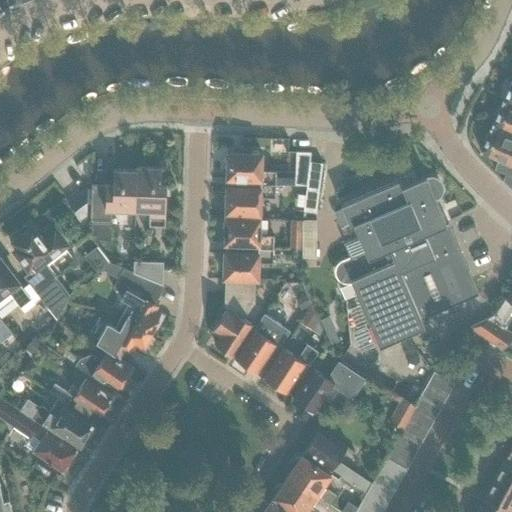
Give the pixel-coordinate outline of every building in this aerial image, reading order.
[(511,81),(502,103),(511,106),(511,81)] [(511,108),(502,104),(492,125),(511,134),(511,108)] [(505,174),(502,179),(511,189),(511,139),(491,130),(481,152),(500,161),(496,170),(505,174)] [(260,180),(260,184),(275,184),(276,171),(261,170),(262,153),(227,152),(226,179),(260,180)] [(307,186),(310,162),(311,152),(296,152),(295,185),(307,186)] [(310,162),(307,186),(306,191),(318,192),(319,192),(323,163),(310,162)] [(137,167),(137,171),(136,210),(150,211),(149,226),(165,226),(166,184),(161,184),(162,168),(137,167)] [(136,210),(137,171),(113,170),(113,185),(92,184),(90,222),(92,222),(91,234),(96,239),(110,240),(112,209),(136,210)] [(444,224),(434,199),(435,198),(435,197),(435,195),(435,193),(435,191),(435,190),(434,189),(433,187),(432,185),(432,184),(430,183),(429,182),(427,180),(404,190),(400,179),(341,205),(350,225),(354,224),(366,252),(343,262),(341,263),(339,264),(338,265),(337,267),(337,269),(337,272),(337,273),(337,275),(338,277),(340,278),(341,279),(342,280),(344,281),(346,281),(348,281),(350,281),(351,280),(379,346),(424,327),(420,318),(478,293),(448,222),(444,224)] [(275,184),(260,184),(260,188),(226,187),(225,213),(260,214),(260,197),(275,198),(275,184)] [(86,216),(87,187),(67,202),(80,220),(86,216)] [(318,192),(306,191),(304,211),(315,213),(318,192)] [(258,249),(273,249),(273,235),(258,234),(259,219),(225,217),(224,244),(258,245),(258,249)] [(302,258),(315,258),(316,220),(302,220),(302,258)] [(30,284),(40,298),(56,318),(70,295),(45,262),(66,246),(55,230),(42,240),(32,226),(14,240),(18,246),(14,249),(36,280),(30,284)] [(302,235),(290,235),(290,249),(301,249),(302,235)] [(283,262),(283,250),(273,249),(258,249),(258,252),(224,251),(223,278),(225,278),(255,279),(257,279),(258,262),(272,262),(272,261),(283,262)] [(40,298),(30,284),(23,290),(0,261),(0,294),(6,290),(19,307),(29,299),(33,304),(40,298)] [(161,283),(160,284),(162,284),(163,262),(133,261),(132,271),(161,283)] [(150,302),(160,284),(161,283),(132,271),(132,272),(124,268),(110,263),(105,267),(121,274),(113,288),(124,294),(121,298),(128,302),(121,315),(151,331),(160,315),(150,308),(153,303),(150,302)] [(255,279),(225,278),(224,306),(227,309),(213,331),(221,336),(215,344),(232,356),(252,325),(243,319),(254,303),(255,279)] [(511,288),(495,314),(469,328),(502,350),(511,335),(511,334),(500,327),(511,308),(511,288)] [(311,306),(306,294),(296,298),(301,310),(311,306)] [(300,322),(311,329),(317,319),(311,306),(300,322)] [(106,349),(120,358),(128,344),(130,346),(132,343),(141,348),(151,331),(121,315),(114,326),(106,322),(95,341),(106,349)] [(234,357),(256,372),(269,354),(272,356),(288,332),(263,315),(234,357)] [(40,349),(34,342),(23,347),(32,358),(40,349)] [(300,376),(317,352),(306,344),(297,358),(283,348),(263,377),(286,392),(297,374),(300,376)] [(130,364),(120,358),(106,349),(100,359),(93,354),(80,359),(67,350),(62,357),(91,377),(93,374),(105,382),(109,377),(119,384),(130,368),(128,366),(130,364)] [(312,368),(293,397),(315,412),(325,397),(330,401),(338,389),(350,397),(357,386),(363,377),(340,361),(328,378),(312,368)] [(39,368),(29,362),(23,371),(32,378),(39,368)] [(427,384),(448,395),(455,383),(434,371),(427,384)] [(55,384),(50,392),(59,398),(65,401),(73,407),(76,403),(88,411),(91,406),(100,413),(112,395),(86,378),(78,389),(71,385),(67,391),(55,384)] [(420,396),(441,408),(448,395),(427,384),(420,396)] [(420,396),(415,405),(413,408),(434,420),(441,408),(420,396)] [(75,449),(43,428),(44,427),(41,425),(20,411),(2,398),(0,400),(0,417),(31,438),(26,445),(33,450),(32,452),(61,471),(75,449)] [(65,401),(59,398),(65,402),(64,402),(59,398),(50,411),(40,405),(39,406),(28,399),(20,411),(41,425),(43,422),(62,434),(67,435),(80,443),(92,425),(91,424),(93,421),(73,407),(65,401)] [(407,420),(428,432),(434,420),(413,408),(415,405),(403,398),(387,425),(401,430),(407,420)] [(407,420),(401,430),(400,432),(421,444),(428,432),(407,420)] [(347,448),(321,430),(319,428),(304,450),(340,475),(339,477),(364,495),(371,484),(338,461),(347,448)] [(393,445),(414,456),(421,444),(400,432),(393,445)] [(386,457),(407,469),(414,456),(393,445),(386,457)] [(287,475),(331,505),(336,497),(321,486),(330,474),(301,454),(287,475)] [(379,470),(400,481),(407,469),(386,457),(379,470)] [(511,511),(511,463),(505,460),(483,500),(505,511),(511,511)] [(373,482),(393,494),(400,481),(379,470),(373,482)] [(340,511),(330,505),(331,505),(287,475),(272,496),(295,511),(304,511),(310,503),(323,511),(340,511)] [(366,494),(386,506),(393,494),(373,482),(366,494)] [(0,511),(12,511),(8,495),(2,497),(0,486),(0,511)] [(359,507),(368,511),(382,511),(386,506),(366,494),(359,507)] [(287,511),(270,500),(262,511),(287,511)] [(345,511),(353,511),(357,505),(348,501),(343,511),(345,511)]
